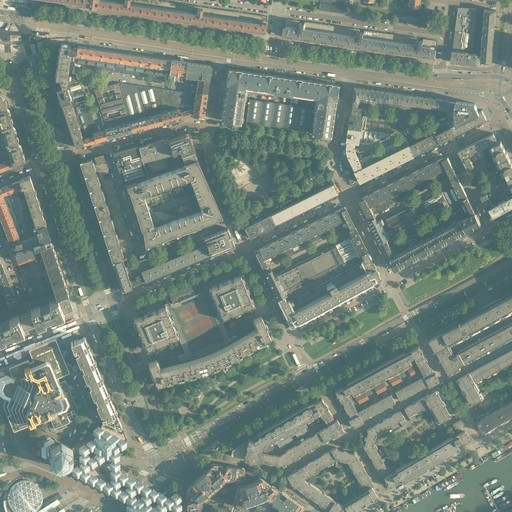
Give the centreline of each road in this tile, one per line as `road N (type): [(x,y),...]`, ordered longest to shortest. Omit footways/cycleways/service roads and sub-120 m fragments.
road 1 (secondary): [(443,75),(76,21)]
road 2 (secondary): [(511,261),(304,372)]
road 3 (secondary): [(310,385),(511,279)]
road 4 (secondary): [(24,32),(220,58)]
road 5 (residential): [(271,43),(76,21)]
road 6 (residential): [(105,146),(87,85),(119,77),(216,91)]
road 7 (residential): [(361,511),(511,423)]
road 8 (residential): [(442,67),(271,43)]
road 9 (secondary): [(175,451),(111,303)]
road 10 (secondary): [(185,472),(236,429),(310,385)]
road 11 (secondary): [(347,76),(498,96)]
road 12 (secondary): [(304,372),(175,451)]
road 13 (residential): [(111,303),(243,248)]
road 14 (secondary): [(7,32),(9,67),(40,164)]
road 15 (secondary): [(63,156),(24,32)]
road 16 (residential): [(337,145),(210,126)]
road 17 (secondary): [(220,58),(347,76)]
road 18 (secondary): [(40,164),(79,283)]
